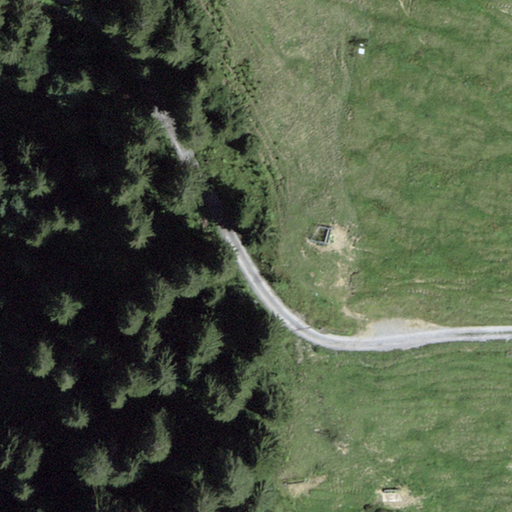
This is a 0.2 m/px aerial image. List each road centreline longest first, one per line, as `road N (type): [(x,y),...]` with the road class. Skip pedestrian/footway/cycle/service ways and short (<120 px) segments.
road 1 (track): [(82,0),(119,33),(176,112),(233,238),(265,285),(300,319),(358,336)]
road 2 (track): [(358,336),(511,324)]
